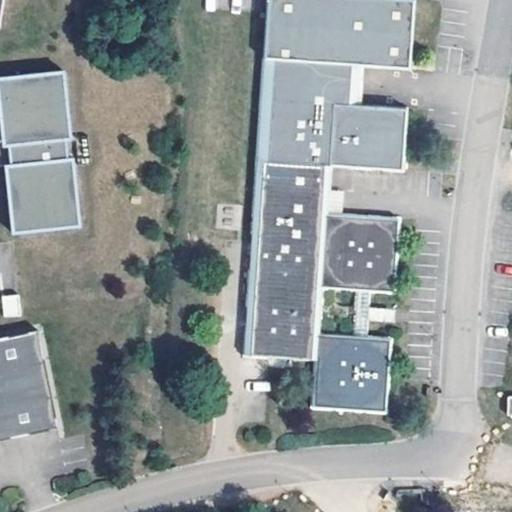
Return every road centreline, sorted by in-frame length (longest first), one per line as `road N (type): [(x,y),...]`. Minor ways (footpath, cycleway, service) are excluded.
road 1 (unclassified): [(454,460),(473,201),(504,0)]
road 2 (unclassified): [(88,511),(251,472),(454,460)]
